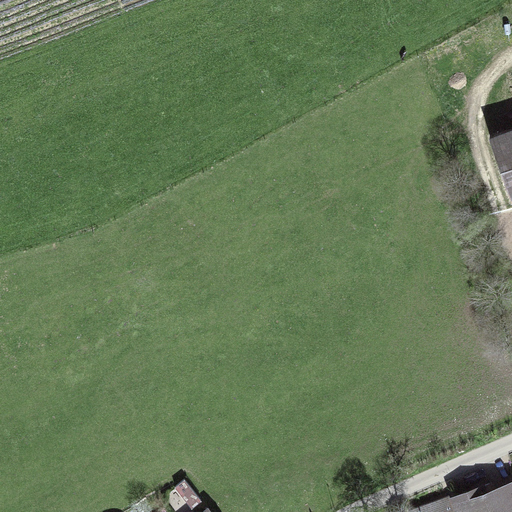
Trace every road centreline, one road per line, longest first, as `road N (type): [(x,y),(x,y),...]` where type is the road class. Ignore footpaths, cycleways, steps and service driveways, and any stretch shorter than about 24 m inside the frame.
road 1 (unclassified): [(351,511),(511,441)]
road 2 (track): [(511,56),(490,75),(474,115),(486,168)]
